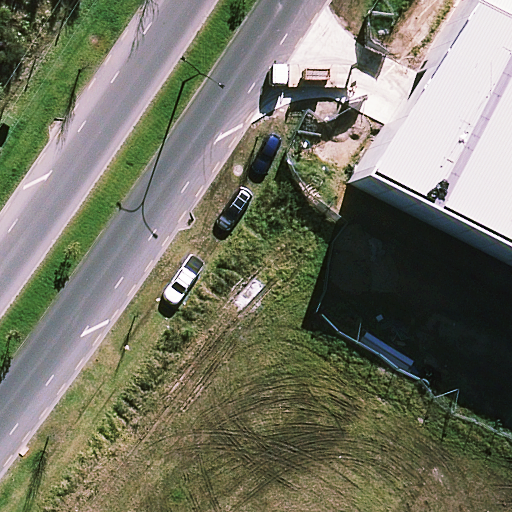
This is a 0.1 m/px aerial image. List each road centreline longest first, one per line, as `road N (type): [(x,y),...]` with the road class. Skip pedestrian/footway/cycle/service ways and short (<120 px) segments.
road 1 (secondary): [(283,0),(0,421)]
road 2 (secondary): [(0,273),(182,0)]
